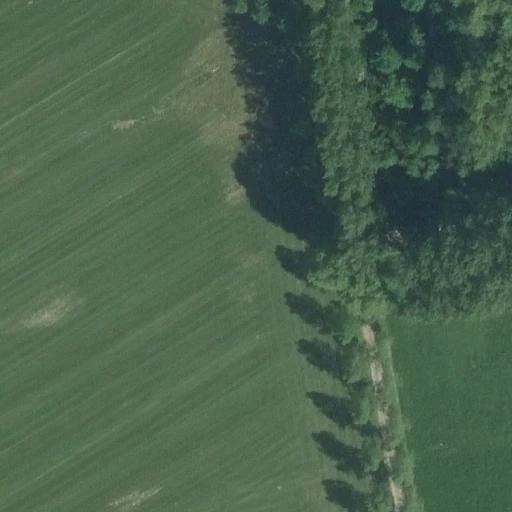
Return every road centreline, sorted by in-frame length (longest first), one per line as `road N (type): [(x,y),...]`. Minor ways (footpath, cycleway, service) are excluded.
road 1 (track): [(400,511),(355,245)]
road 2 (track): [(355,245),(315,0)]
road 3 (track): [(511,213),(355,245)]
